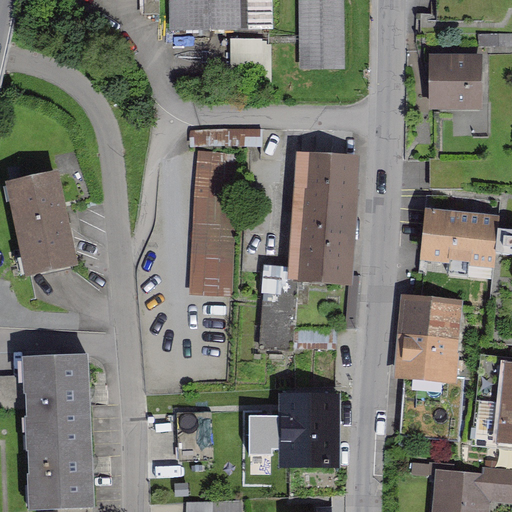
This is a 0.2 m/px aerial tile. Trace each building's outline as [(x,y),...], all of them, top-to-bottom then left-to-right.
[(269,29),(268,0),(163,0),(164,30),(269,29)] [(336,0),(292,0),(294,70),(338,69),(336,0)] [(268,60),(269,39),(233,38),(233,59),(268,60)] [(427,110),(479,108),(477,54),(425,56),(427,110)] [(256,145),(256,126),(184,127),(184,146),(256,145)] [(226,294),(231,151),(189,149),(185,293),(226,294)] [(291,284),(347,287),(354,159),(292,155),(285,284),(291,284)] [(75,272),(52,176),(1,188),(24,284),(75,272)] [(489,267),(492,209),(419,206),(416,263),(489,267)] [(285,284),(284,267),(256,266),(252,345),(289,346),(289,341),(290,325),(291,284),(285,284)] [(451,383),(456,299),(393,296),(388,379),(451,383)] [(327,325),(290,325),(289,341),(327,341),(327,325)] [(511,406),(511,353),(475,351),(471,403),(511,406)] [(89,433),(87,360),(16,362),(17,374),(0,374),(0,400),(17,400),(18,436),(89,433)] [(335,473),(333,396),(274,398),(274,472),(335,473)] [(511,452),(511,406),(471,403),(468,449),(511,452)] [(206,458),(205,408),(170,409),(172,458),(206,458)] [(92,506),(89,433),(18,436),(23,510),(92,506)] [(511,504),(511,471),(476,468),(476,474),(432,471),(428,511),(484,511),(485,502),(511,504)]
